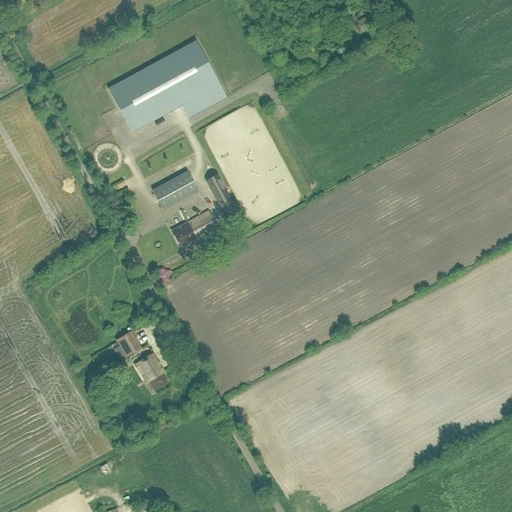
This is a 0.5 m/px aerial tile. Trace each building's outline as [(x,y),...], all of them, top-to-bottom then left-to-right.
[(195,41),(107,88),(130,132),(181,105),(187,118),(225,98),(195,41)] [(184,161),(198,157),(196,152),(183,156),(184,161)] [(197,193),(186,173),(151,192),(162,212),(197,193)] [(236,214),(216,174),(205,179),(226,221),(236,214)] [(195,239),(197,242),(218,231),(208,212),(171,232),(179,248),(195,239)] [(126,359),(141,350),(130,333),(115,342),(126,359)] [(154,392),(168,384),(159,369),(161,368),(152,354),(135,365),(146,384),(148,383),(154,392)]
